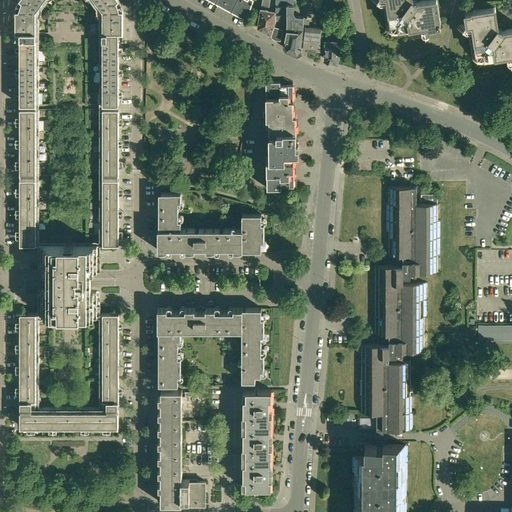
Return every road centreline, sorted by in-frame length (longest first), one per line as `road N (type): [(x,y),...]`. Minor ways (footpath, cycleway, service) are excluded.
road 1 (residential): [(296,511),(316,279)]
road 2 (residential): [(140,261),(139,33)]
road 3 (residential): [(144,511),(139,299)]
road 4 (residential): [(316,279),(335,84)]
road 5 (residential): [(335,84),(168,0)]
road 6 (residential): [(511,151),(449,120),(358,91)]
road 7 (residential): [(139,299),(262,299),(281,279)]
road 8 (residential): [(281,279),(261,261),(140,261)]
